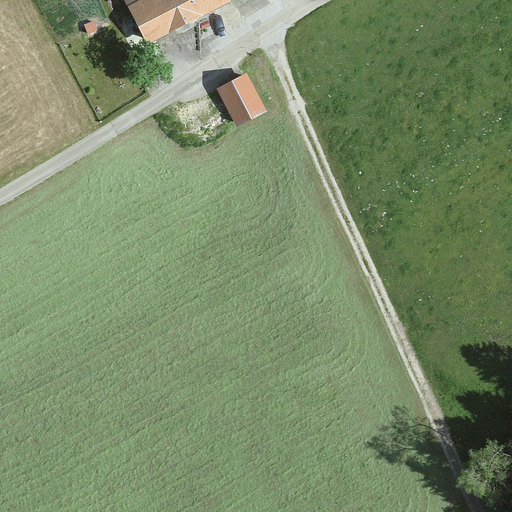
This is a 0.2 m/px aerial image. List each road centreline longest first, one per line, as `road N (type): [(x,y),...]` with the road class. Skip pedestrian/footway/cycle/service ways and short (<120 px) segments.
road 1 (track): [(267,27),(490,511)]
road 2 (unclassified): [(313,0),(0,194)]
